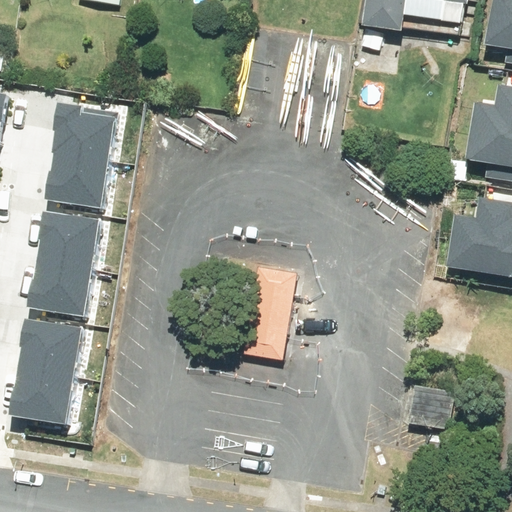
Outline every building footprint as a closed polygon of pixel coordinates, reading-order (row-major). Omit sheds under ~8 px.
[(373,0),(366,50),(385,53),(388,35),(409,38),(414,0),(451,6),(448,26),(466,29),(469,9),(472,9),(473,0),(373,0)] [(511,0),(498,0),(492,43),(511,46),(511,0)] [(484,108),(477,154),(511,159),(511,91),(500,90),(497,110),(484,108)] [(71,107),(57,199),(107,207),(121,114),(71,107)] [(462,216),(453,265),(511,274),(511,204),(478,198),(475,218),(462,216)] [(54,216),(40,308),(90,316),(104,224),(54,216)] [(288,365),(302,277),(262,270),(248,358),(288,365)] [(38,321),(23,413),(73,421),(88,329),(38,321)] [(421,390),(416,429),(455,435),(461,396),(421,390)]
